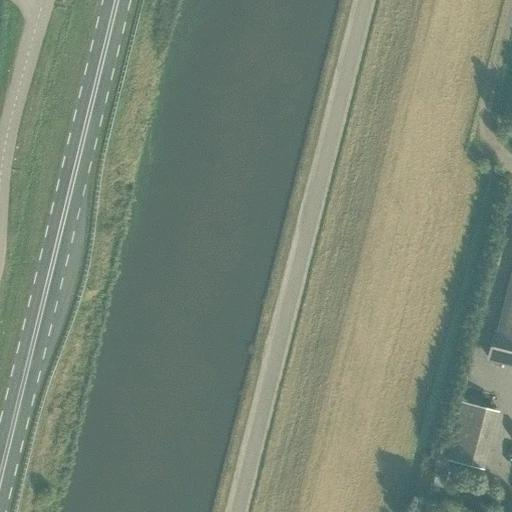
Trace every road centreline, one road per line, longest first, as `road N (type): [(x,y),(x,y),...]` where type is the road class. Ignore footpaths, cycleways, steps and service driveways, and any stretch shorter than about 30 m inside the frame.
road 1 (unclassified): [(236,511),(364,0)]
road 2 (primary): [(0,475),(116,0)]
road 3 (unclassified): [(0,228),(3,160),(48,0)]
